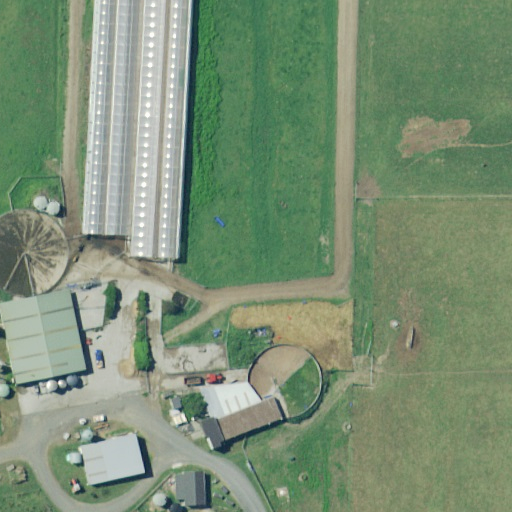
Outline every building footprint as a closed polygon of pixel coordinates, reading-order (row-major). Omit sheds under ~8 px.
[(127,258),(179,261),(191,0),(93,0),(82,235),(128,237),(127,258)] [(85,370),(69,291),(0,304),(0,307),(16,384),(85,370)] [(258,405),(250,384),(202,389),(213,419),(200,424),(211,452),(221,448),(219,443),(280,420),(272,399),(258,405)] [(144,473),(135,435),(80,447),(89,486),(144,473)] [(204,506),(204,476),(176,475),(175,501),(183,501),(183,506),(204,506)]
